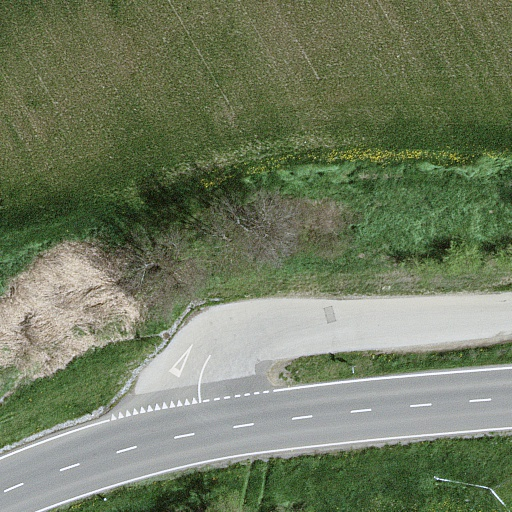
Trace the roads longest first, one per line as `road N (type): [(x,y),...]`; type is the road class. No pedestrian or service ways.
road 1 (tertiary): [(511,325),(238,358),(185,422)]
road 2 (tertiary): [(511,397),(185,422)]
road 3 (tertiary): [(185,422),(0,492)]
